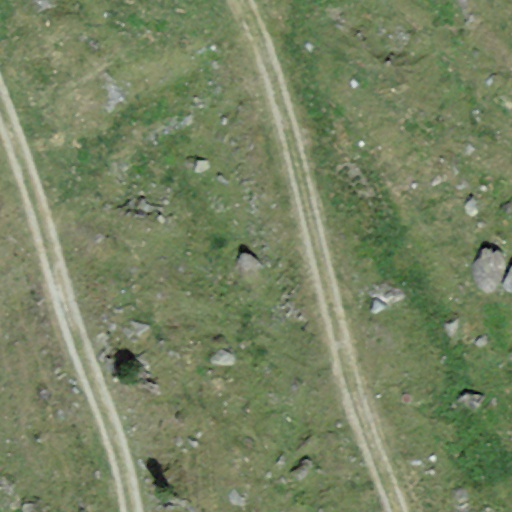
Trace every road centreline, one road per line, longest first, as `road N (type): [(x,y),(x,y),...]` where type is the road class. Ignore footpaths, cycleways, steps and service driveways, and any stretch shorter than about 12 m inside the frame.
road 1 (track): [(243,0),(280,102),(346,370),(397,511)]
road 2 (track): [(130,511),(0,100)]
